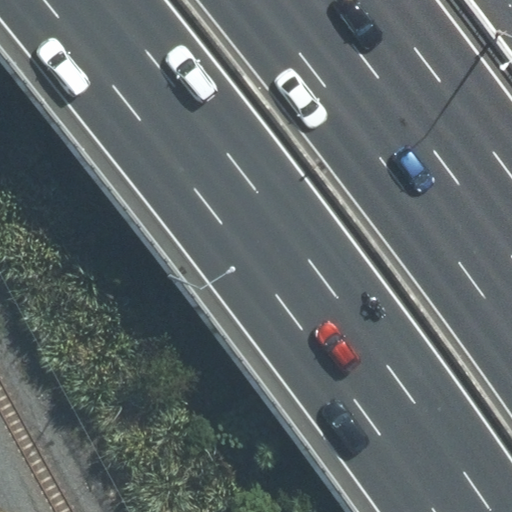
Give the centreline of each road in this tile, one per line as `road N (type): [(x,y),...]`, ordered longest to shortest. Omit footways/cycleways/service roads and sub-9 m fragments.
road 1 (motorway): [(502,511),(398,358),(126,0)]
road 2 (motorway): [(277,0),(511,313)]
